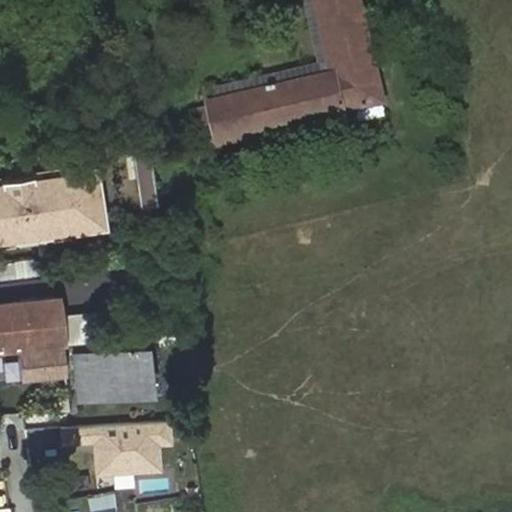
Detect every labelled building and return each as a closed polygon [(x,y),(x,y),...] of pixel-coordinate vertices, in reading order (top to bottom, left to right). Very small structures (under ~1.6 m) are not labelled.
[(221,148),(346,119),(345,114),(385,104),(360,0),(317,0),(334,75),(211,104),(212,111),(183,117),(190,153),(221,148)] [(99,161),(0,175),(0,248),(110,233),(99,161)] [(55,298),(0,306),(0,352),(15,351),(60,347),(55,298)] [(15,351),(17,376),(62,373),(60,347),(15,351)] [(136,348),(74,355),(78,400),(141,393),(136,348)] [(168,418),(56,424),(58,443),(92,441),(94,472),(159,469),(158,443),(170,442),(168,418)] [(88,494),(89,509),(112,508),(111,493),(88,494)]
